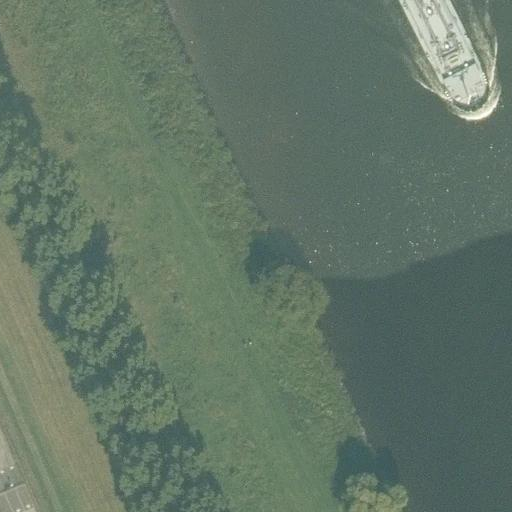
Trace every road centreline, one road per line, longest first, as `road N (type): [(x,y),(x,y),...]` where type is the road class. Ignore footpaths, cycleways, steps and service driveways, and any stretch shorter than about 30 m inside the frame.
road 1 (track): [(320,511),(79,0)]
road 2 (track): [(57,511),(0,377)]
